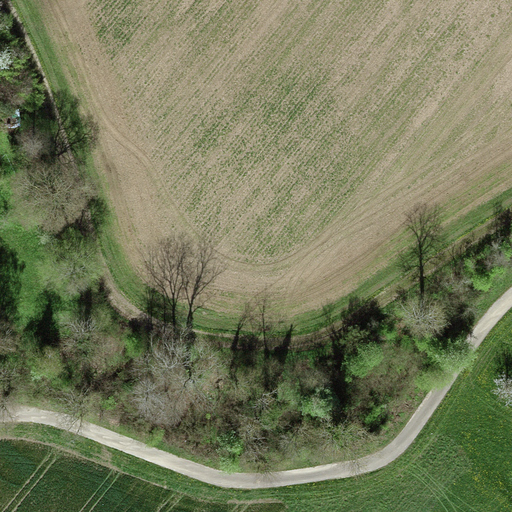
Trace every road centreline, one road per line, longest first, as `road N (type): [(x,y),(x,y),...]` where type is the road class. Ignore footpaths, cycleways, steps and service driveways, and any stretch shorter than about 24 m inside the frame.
road 1 (track): [(2,0),(47,90),(99,263),(117,298),(157,322),(254,343),(316,335),(511,213)]
road 2 (track): [(511,295),(494,309),(405,438),(370,464),(228,479),(58,419),(0,414)]
